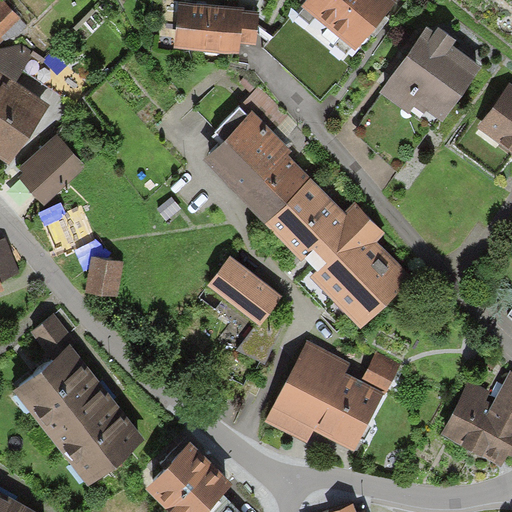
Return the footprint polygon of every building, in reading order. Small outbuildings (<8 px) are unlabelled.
[(29,27),(4,0),(0,0),(0,45),(6,41),(20,34),(29,27)] [(397,1),(395,0),(308,0),(304,5),(358,49),(376,26),(397,1)] [(244,8),(178,1),(173,47),(241,55),(242,44),(258,45),(261,12),(244,11),(244,8)] [(434,23),(427,18),(382,79),(408,98),(413,92),(425,101),(427,98),(441,109),(480,56),(451,35),(456,28),(440,16),(434,23)] [(0,157),(9,164),(51,106),(15,82),(33,52),(23,44),(0,48),(0,157)] [(511,86),(510,85),(479,129),(511,152),(511,86)] [(361,328),(413,280),(377,243),(385,236),(355,204),(344,214),(288,156),(292,152),(253,110),(247,115),(241,108),(217,131),(227,141),(207,160),(302,261),(305,258),(317,271),(312,275),(361,328)] [(58,134),(21,168),(24,172),(19,176),(44,205),(87,167),(58,134)] [(0,281),(3,280),(1,275),(20,268),(7,232),(0,234),(0,281)] [(122,253),(92,248),(86,286),(117,290),(122,253)] [(253,273),(231,257),(210,286),(261,323),(282,295),(253,273)] [(12,376),(87,473),(143,430),(62,324),(68,319),(61,309),(56,313),(54,309),(33,325),(50,347),(12,376)] [(351,366),(308,343),(268,419),(307,440),(313,429),(352,450),(383,391),(348,372),(351,366)] [(376,353),(363,379),(386,390),(399,365),(376,353)] [(511,375),(508,372),(493,399),(467,385),(441,433),(491,459),(502,464),(508,454),(511,456),(511,375)] [(238,511),(222,496),(234,483),(193,442),(170,465),(147,487),(172,511),(171,511),(238,511)] [(0,489),(0,511),(38,511),(14,498),(0,489)] [(365,511),(366,511),(365,511),(358,511),(354,502),(328,511),(365,511)]
